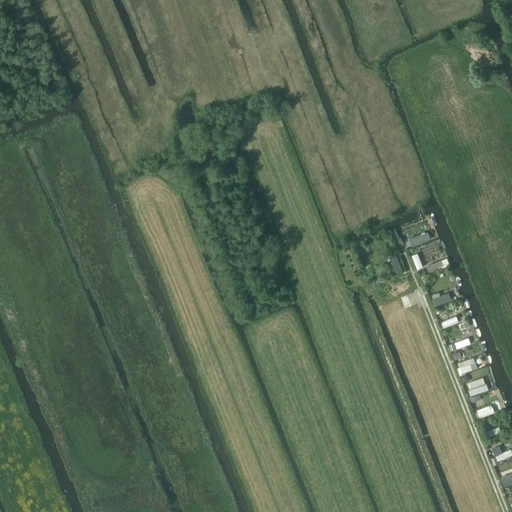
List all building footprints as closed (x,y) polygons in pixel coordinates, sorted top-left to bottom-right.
[(426,233),(408,240),(411,247),(429,241),(426,233)] [(395,253),(389,255),(397,277),(403,274),(395,253)] [(444,259),(423,266),(426,272),(446,264),(444,259)] [(452,302),(449,293),(432,299),(435,308),(452,302)] [(456,317),(440,322),(443,328),(458,323),(456,317)] [(469,338),(454,343),(457,351),(471,346),(469,338)] [(474,359),(458,364),(462,374),(477,368),(474,359)] [(483,378),(468,384),(470,391),(486,386),(483,378)] [(492,405),(477,410),(480,418),(494,413),(492,405)] [(498,427),(484,432),(486,438),(500,433),(498,427)] [(501,453),(499,446),(492,449),(495,455),(501,453)] [(495,456),(497,461),(511,456),(511,453),(511,450),(495,456)] [(511,471),(501,475),(505,486),(511,483),(511,471)]
